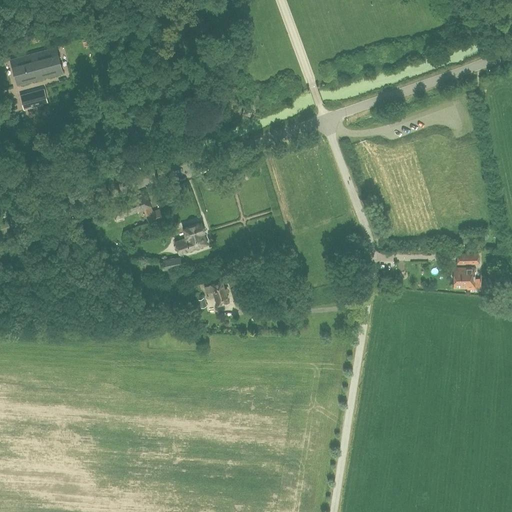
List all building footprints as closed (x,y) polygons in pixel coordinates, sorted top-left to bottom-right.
[(61,73),(54,47),(10,59),(17,85),(61,73)] [(47,103),(43,87),(19,95),(23,109),(47,103)] [(150,205),(146,193),(111,205),(115,218),(150,205)] [(163,219),(159,210),(146,215),(149,224),(163,219)] [(206,244),(202,233),(204,232),(201,222),(182,229),(186,238),(174,242),(178,253),(206,244)] [(474,278),(474,267),(475,267),(474,264),(479,263),(478,253),(457,253),(457,264),(461,264),(461,267),(453,268),(453,287),(467,286),(467,289),(481,289),(481,278),(474,278)] [(162,271),(181,267),(180,256),(165,259),(160,260),(162,271)] [(228,301),(221,280),(210,284),(211,284),(205,286),(207,292),(208,295),(214,293),(217,304),(228,301)] [(206,305),(203,297),(192,301),(194,310),(206,305)]
